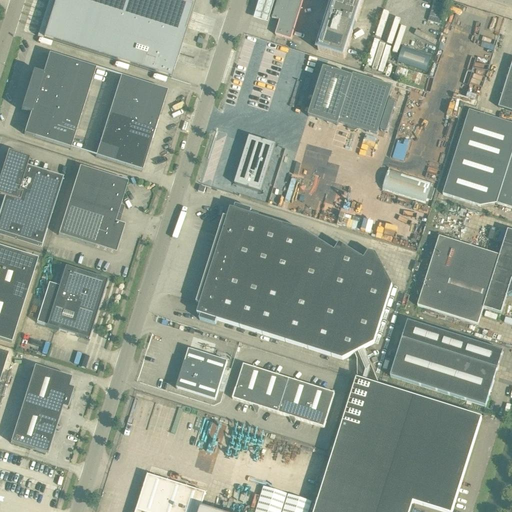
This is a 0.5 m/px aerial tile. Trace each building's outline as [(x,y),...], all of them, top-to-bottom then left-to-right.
[(50,0),(39,37),(43,39),(75,48),(171,79),(180,48),(195,0),(50,0)] [(259,0),(254,18),(261,21),(268,23),(275,0),(259,0)] [(272,18),(272,19),(280,21),(295,26),(303,0),(278,0),(277,3),(278,4),(276,7),(272,18)] [(318,51),(320,52),(344,59),(353,33),(352,32),(356,23),(363,0),(334,0),(330,14),(330,15),(327,24),(326,24),(318,51)] [(434,2),(428,21),(440,25),(446,5),(434,2)] [(384,13),(377,34),(382,36),(389,14),(384,13)] [(295,26),(280,21),(276,35),(291,40),(295,26)] [(374,44),(367,66),(372,67),(379,46),(374,44)] [(403,48),(398,63),(426,72),(431,57),(403,48)] [(33,72),(27,92),(21,111),(30,114),(30,115),(28,121),(24,135),(41,140),(70,149),(72,144),(73,139),(75,135),(76,129),(78,124),(80,119),(81,115),(83,109),(84,104),(86,99),(87,95),(89,89),(91,84),(92,79),(94,75),(95,69),(66,60),(49,55),(44,69),(42,75),(33,72)] [(511,112),(511,65),(499,108),(511,112)] [(364,71),(390,79),(391,74),(365,66),(364,71)] [(358,131),(358,130),(377,136),(392,87),(353,75),(352,78),(324,69),(322,73),(303,67),(302,72),(292,69),(287,85),(288,85),(287,89),(286,88),(280,107),(284,108),(283,112),(285,115),(302,120),(305,119),(306,117),(338,127),(339,124),(348,127),(348,128),(350,130),(355,132),(358,131)] [(399,68),(395,80),(423,89),(427,76),(408,71),(399,68)] [(105,127),(104,131),(102,135),(99,144),(96,154),(95,157),(113,163),(142,172),(145,162),(148,152),(151,142),(154,132),(157,122),(160,112),(164,102),(166,95),(167,92),(138,83),(120,77),(119,81),(116,91),(113,100),(112,104),(111,108),(108,117),(105,127)] [(270,107),(275,84),(269,83),(268,88),(263,87),(261,93),(258,92),(257,94),(253,93),(250,103),(270,107)] [(380,129),(386,131),(395,103),(389,101),(380,129)] [(511,124),(469,111),(443,195),(480,207),(497,204),(511,208),(511,124)] [(408,147),(398,143),(393,157),(403,161),(408,147)] [(29,160),(7,153),(0,176),(0,197),(4,199),(0,210),(0,234),(41,247),(63,179),(26,168),(29,160)] [(282,198),(281,199),(282,200),(291,173),(289,173),(289,174),(272,169),(272,167),(261,164),(261,166),(243,160),(244,159),(243,158),(234,185),(236,185),(236,184),(253,189),(253,191),(256,192),(257,190),(261,191),(260,193),(264,194),(264,192),(282,198)] [(371,228),(414,241),(436,172),(392,159),(371,228)] [(94,247),(116,254),(125,226),(115,223),(120,207),(128,183),(79,167),(58,236),(94,247)] [(356,380),(320,497),(315,511),(214,511),(202,508),(206,494),(148,476),(136,511),(413,511),(416,504),(440,511),(452,511),(482,419),(380,387),(364,349),(374,344),(392,287),(376,255),(369,253),(364,260),(339,245),(335,252),(303,232),(250,215),(252,211),(236,206),(234,210),(231,209),(228,219),(224,218),(197,304),(200,305),(197,315),(201,316),(199,320),(215,325),(217,321),(343,360),(355,354),(357,360),(357,380),(356,380)] [(418,307),(478,326),(484,309),(501,315),(507,297),(511,293),(511,232),(508,231),(500,257),(440,238),(418,307)] [(0,293),(25,301),(38,260),(8,250),(9,250),(0,247),(0,293)] [(88,340),(90,336),(101,299),(102,299),(100,298),(102,293),(104,293),(103,293),(107,282),(107,281),(65,267),(64,269),(65,269),(59,287),(48,284),(36,323),(46,326),(46,327),(88,340)] [(25,301),(0,293),(0,340),(11,344),(25,301)] [(408,322),(390,378),(486,408),(503,352),(408,322)] [(177,389),(215,401),(228,363),(189,350),(177,389)] [(259,408),(279,414),(289,380),(244,366),(236,390),(233,400),(253,406),(253,405),(259,407),(259,408)] [(34,367),(22,405),(59,417),(62,408),(67,409),(70,399),(71,400),(72,399),(70,398),(71,394),(73,395),(73,394),(72,394),(73,389),(68,388),(71,379),(34,367)] [(289,380),(279,414),(289,418),(290,417),(295,418),(295,420),(324,429),(326,423),(335,394),(289,380)] [(59,417),(22,405),(10,443),(47,455),(59,417)] [(255,511),(281,511),(287,494),(263,487),(255,511)] [(283,511),(308,511),(312,503),(288,495),(283,511)]
